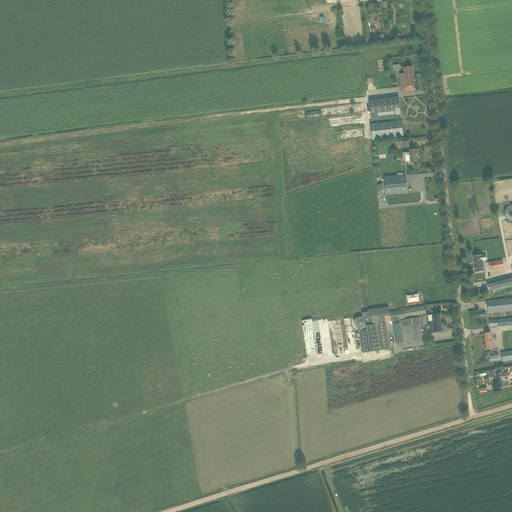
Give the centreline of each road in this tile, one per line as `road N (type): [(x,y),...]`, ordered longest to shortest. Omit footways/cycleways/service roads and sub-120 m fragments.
road 1 (unclassified): [(471,418),(424,0)]
road 2 (track): [(511,406),(169,511)]
road 3 (track): [(338,102),(0,145)]
road 4 (track): [(0,452),(292,367)]
